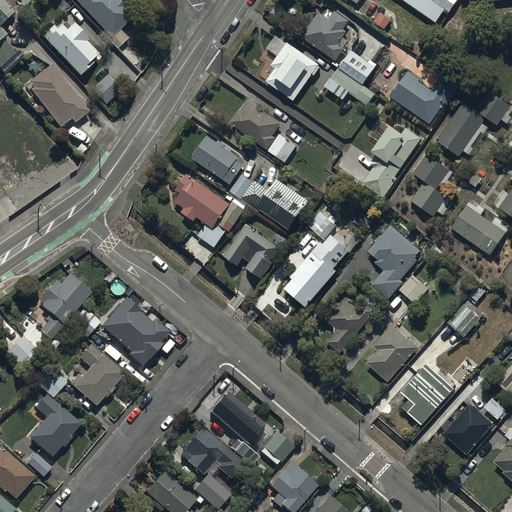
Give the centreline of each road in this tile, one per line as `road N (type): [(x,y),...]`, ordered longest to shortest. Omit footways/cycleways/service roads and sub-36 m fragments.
road 1 (tertiary): [(221,333),(429,511)]
road 2 (residential): [(221,333),(67,511)]
road 3 (tertiary): [(76,211),(211,29)]
road 4 (tertiary): [(76,211),(107,245),(221,333)]
